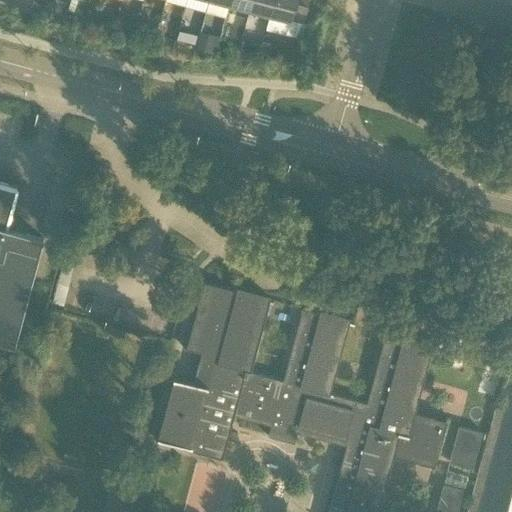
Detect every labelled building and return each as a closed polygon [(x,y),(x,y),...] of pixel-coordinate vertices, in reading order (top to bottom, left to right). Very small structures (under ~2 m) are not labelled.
[(253,0),(231,0),(231,3),(251,8),(253,0)] [(253,0),(251,8),(271,14),(275,0),(253,0)] [(275,0),(271,14),(304,22),(310,0),(275,0)] [(100,16),(103,21),(109,22),(115,19),(116,13),(113,8),(107,6),(102,10),(100,16)] [(347,15),(333,12),(330,24),(341,27),(344,28),(347,15)] [(219,37),(201,32),(196,50),(214,55),(219,37)] [(275,44),(263,42),(261,52),(272,55),(275,44)] [(316,53),(311,52),(303,79),(308,80),(316,53)] [(0,342),(14,347),(43,239),(8,229),(18,190),(17,187),(0,182),(0,342)] [(354,324),(354,322),(301,308),(301,310),(302,310),(283,380),(249,371),(249,370),(247,370),(266,300),(273,302),(273,301),(201,281),(201,283),(208,285),(191,347),(184,345),(183,347),(206,353),(205,359),(200,358),(194,382),(170,376),(170,378),(174,379),(159,437),(154,435),(154,437),(183,445),(183,448),(222,459),(234,415),(272,424),(268,436),(295,443),(298,431),(347,445),(328,511),(377,511),(393,455),(433,465),(432,470),(434,470),(448,416),(446,416),(445,419),(415,411),(433,345),(438,347),(438,345),(385,331),(385,332),(386,333),(367,403),(333,394),(352,324),(354,324)] [(450,461),(473,467),(482,432),(458,426),(450,461)] [(467,475),(448,470),(445,482),(464,486),(467,475)] [(444,484),(438,508),(455,511),(457,511),(464,489),(444,484)]
